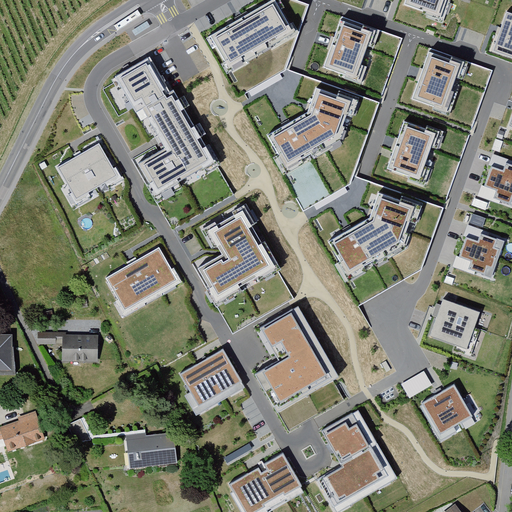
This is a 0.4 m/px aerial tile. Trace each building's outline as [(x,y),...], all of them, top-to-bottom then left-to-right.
[(215,29),(206,34),(232,75),(292,47),(306,15),(273,0),(287,28),(229,56),(215,29)] [(287,28),(273,0),(242,16),(215,29),(229,56),(287,28)] [(511,15),(500,12),(495,30),(488,50),(511,57),(511,15)] [(371,40),(332,26),(322,51),(314,73),(353,87),(371,40)] [(439,66),(412,56),(404,78),(396,99),(423,109),(439,66)] [(138,59),(111,74),(123,95),(128,93),(154,138),(140,145),(130,151),(142,173),(145,178),(197,149),(159,84),(154,87),(138,59)] [(343,109),(305,93),(297,104),(289,115),(278,121),(267,126),(287,167),(325,144),(343,109)] [(511,97),(508,113),(502,131),(511,134),(511,97)] [(421,133),(391,124),(384,146),(377,169),(407,178),(421,133)] [(72,150),(49,162),(67,198),(109,177),(90,141),(72,150)] [(511,206),(511,163),(489,156),(475,202),(510,212),(511,206)] [(304,210),(331,194),(318,173),(311,161),(285,176),(304,210)] [(213,246),(189,260),(200,279),(208,294),(273,258),(236,193),(196,216),(213,246)] [(415,205),(381,194),(376,206),(372,218),(355,228),(334,241),(351,275),(401,243),(415,205)] [(469,224),(481,227),(485,217),(472,213),(469,224)] [(497,240),(458,228),(444,272),(482,284),(497,240)] [(123,261),(98,274),(118,311),(167,285),(147,248),(123,261)] [(478,309),(431,294),(417,337),(464,352),(478,309)] [(344,392),(302,320),(265,341),(278,365),(289,359),(294,368),(263,385),(286,425),(294,421),(344,392)] [(58,346),(58,363),(96,362),(95,336),(63,337),(63,330),(33,331),(34,347),(58,346)] [(196,361),(172,373),(188,405),(232,382),(216,352),(196,361)] [(446,380),(412,401),(433,436),(467,414),(446,380)] [(0,436),(3,446),(5,452),(43,440),(33,410),(16,415),(18,422),(0,428),(0,436)] [(369,422),(319,447),(351,511),(352,511),(402,487),(369,422)] [(170,434),(123,438),(126,468),(173,463),(170,434)] [(261,511),(295,492),(273,455),(218,488),(231,511),(261,511)] [(460,511),(452,501),(437,511),(460,511)]
